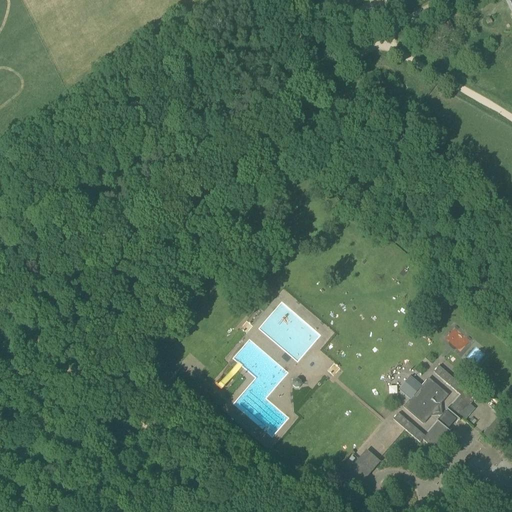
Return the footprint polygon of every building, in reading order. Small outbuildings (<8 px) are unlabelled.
[(389,10),(405,5),(402,0),(387,0),(386,1),(389,10)] [(453,30),(448,19),(431,27),(436,38),(453,30)] [(151,400),(165,384),(146,367),(132,383),(151,400)] [(460,421),(458,420),(476,399),(439,367),(433,373),(460,396),(448,411),(446,409),(446,410),(460,422),(460,421)] [(295,380),(292,383),(293,387),(295,389),(299,389),(301,386),(301,383),(298,380),(295,380)] [(433,414),(439,413),(438,407),(447,398),(427,381),(404,407),(424,424),(433,414)] [(433,449),(446,434),(448,432),(450,433),(436,421),(438,423),(425,437),(398,414),(393,420),(420,444),(423,441),(433,449)] [(347,473),(361,485),(373,472),(359,460),(347,473)]
